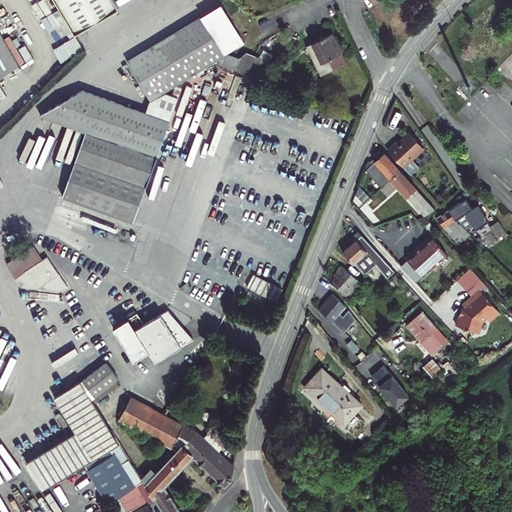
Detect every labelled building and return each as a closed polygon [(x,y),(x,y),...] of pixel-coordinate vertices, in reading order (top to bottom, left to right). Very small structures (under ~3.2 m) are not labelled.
[(54,0),(74,33),(118,8),(113,0),(54,0)] [(213,62),(214,62),(230,55),(226,54),(223,55),(200,18),(126,62),(138,82),(149,101),(213,62)] [(0,33),(0,74),(18,65),(0,33)] [(330,33),(311,43),(311,44),(305,47),(320,76),(346,63),(330,33)] [(239,59),(230,55),(214,62),(235,70),(239,59)] [(119,89),(124,86),(128,84),(138,82),(126,62),(110,72),(115,80),(119,89)] [(145,112),(83,89),(38,114),(67,125),(85,131),(62,196),(132,221),(168,120),(145,112)] [(168,120),(176,97),(164,93),(149,102),(145,112),(168,120)] [(33,152),(48,122),(42,119),(27,149),(33,152)] [(395,142),(386,149),(409,175),(418,167),(411,159),(423,148),(408,132),(401,138),(401,140),(397,144),(395,142)] [(383,153),(373,161),(390,180),(399,171),(383,153)] [(390,180),(373,161),(367,170),(365,171),(380,188),(390,180)] [(290,169),(287,175),(294,179),(297,173),(290,169)] [(433,209),(399,171),(390,180),(416,209),(422,216),(433,209)] [(234,172),(232,178),(238,181),(241,174),(234,172)] [(370,198),(362,189),(355,195),(363,204),(370,198)] [(464,198),(447,210),(453,218),(461,226),(469,220),(475,229),(485,222),(473,205),(470,207),(464,198)] [(452,249),(469,234),(461,226),(453,218),(447,210),(435,217),(446,233),(441,237),(452,249)] [(505,234),(496,222),(488,227),(497,239),(505,234)] [(394,271),(361,235),(341,252),(352,264),(354,263),(364,274),(375,264),(386,278),(394,271)] [(430,237),(406,259),(406,260),(421,276),(422,277),(446,255),(430,237)] [(32,246),(5,264),(15,279),(26,271),(37,288),(58,275),(46,256),(41,259),(32,246)] [(406,260),(400,266),(414,283),(421,276),(406,260)] [(337,272),(329,283),(350,299),(362,284),(340,266),(336,271),(337,272)] [(480,280),(470,268),(456,280),(466,292),(480,280)] [(66,287),(58,275),(37,288),(59,291),(66,287)] [(403,285),(394,275),(391,278),(400,288),(403,285)] [(480,280),(466,292),(471,297),(479,290),(485,286),(480,280)] [(477,333),(481,322),(485,318),(488,322),(498,313),(479,290),(471,297),(462,305),(464,308),(462,309),(459,316),(458,315),(455,326),(477,333)] [(344,306),(331,294),(318,310),(343,332),(355,319),(347,310),(342,316),(338,313),(344,306)] [(154,362),(192,339),(168,309),(144,323),(137,312),(113,327),(132,360),(148,351),(154,362)] [(430,353),(445,341),(422,313),(407,325),(430,353)] [(345,344),(353,353),(359,348),(351,339),(345,344)] [(432,359),(422,366),(432,378),(441,370),(432,359)] [(104,362),(79,381),(91,399),(118,379),(104,362)] [(383,365),(370,375),(395,406),(408,396),(383,365)] [(320,369),(303,388),(326,408),(341,423),(343,424),(360,405),(320,369)] [(437,376),(440,379),(447,373),(444,370),(437,376)] [(452,379),(447,373),(440,379),(445,385),(452,379)] [(91,399),(79,381),(53,398),(76,433),(26,464),(42,489),(117,441),(94,404),(91,399)] [(176,451),(145,485),(162,511),(178,511),(162,487),(193,455),(226,486),(231,480),(233,466),(218,452),(210,445),(195,431),(164,415),(130,397),(117,419),(176,451)] [(341,423),(326,408),(322,412),(338,427),(341,423)] [(369,427),(360,435),(364,440),(373,431),(369,427)] [(230,450),(235,452),(240,440),(235,438),(230,450)] [(214,440),(210,445),(218,452),(222,447),(214,440)] [(107,503),(133,486),(142,480),(119,444),(84,466),(107,503)] [(138,508),(130,511),(151,511),(147,503),(146,503),(142,496),(141,496),(138,488),(135,490),(133,486),(107,503),(118,497),(122,503),(130,499),(128,495),(131,493),(138,508)]
